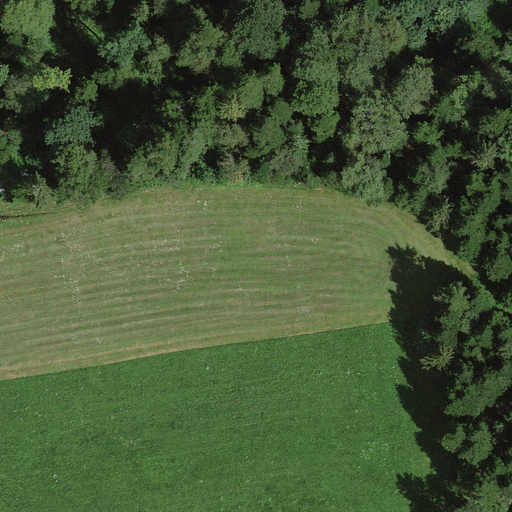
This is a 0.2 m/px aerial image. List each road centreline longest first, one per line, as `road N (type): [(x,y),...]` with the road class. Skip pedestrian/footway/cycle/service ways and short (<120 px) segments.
road 1 (track): [(0,210),(261,188),(381,203),(446,240),(511,311)]
road 2 (track): [(0,187),(274,66),(470,0)]
